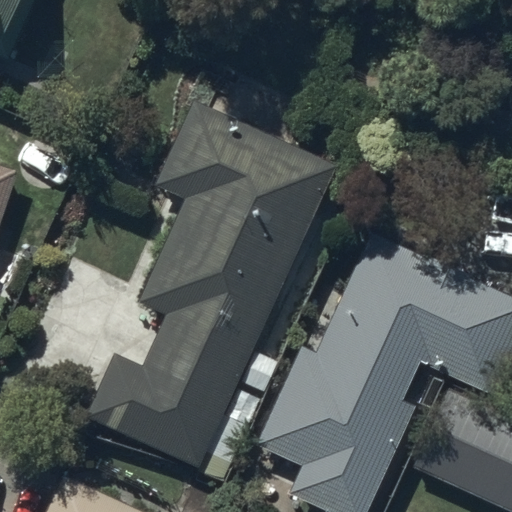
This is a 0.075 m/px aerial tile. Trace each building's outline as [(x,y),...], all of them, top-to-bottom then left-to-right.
[(0,0),(0,69),(31,0),(0,0)] [(336,156),(193,92),(155,177),(184,190),(138,293),(166,306),(143,357),(114,344),(85,409),(199,460),(336,156)] [(0,222),(13,184),(0,180),(0,222)] [(301,336),(256,434),(302,455),(289,483),(352,511),(362,511),(417,393),(405,387),(421,352),(496,386),(511,350),(511,285),(371,221),(315,342),(301,336)] [(511,407),(450,378),(412,457),(511,504),(511,407)] [(168,511),(64,463),(41,511),(168,511)]
